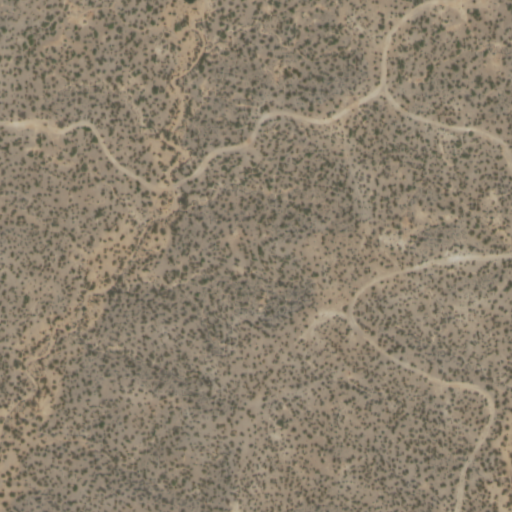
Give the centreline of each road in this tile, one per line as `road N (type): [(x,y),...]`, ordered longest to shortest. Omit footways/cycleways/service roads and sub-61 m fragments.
road 1 (track): [(381,86),(410,114),(496,138),(511,161),(500,256),(386,274),(351,303),(356,328),(377,347),(442,383),(489,395),(488,425),(461,470),(455,511)]
road 2 (track): [(447,0),(406,15),(387,44),(381,86),(328,123),(265,115),(246,144),(212,155),(166,186),(122,169),(90,125),(0,123)]
